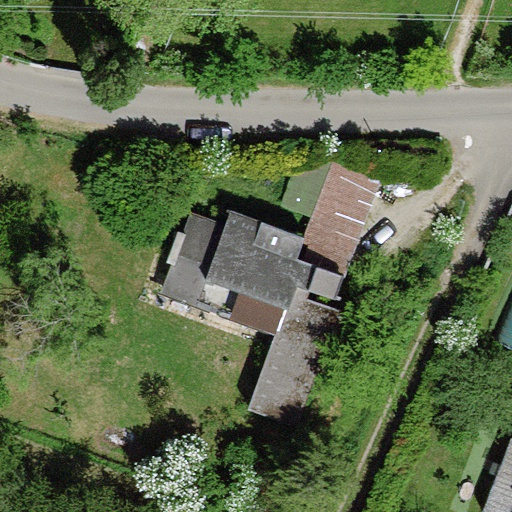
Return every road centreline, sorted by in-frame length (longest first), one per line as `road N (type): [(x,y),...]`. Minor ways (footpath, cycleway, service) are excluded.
road 1 (unclassified): [(0,83),(103,105),(217,113),(506,108)]
road 2 (track): [(347,511),(459,271)]
road 3 (residential): [(459,271),(485,208),(506,108)]
